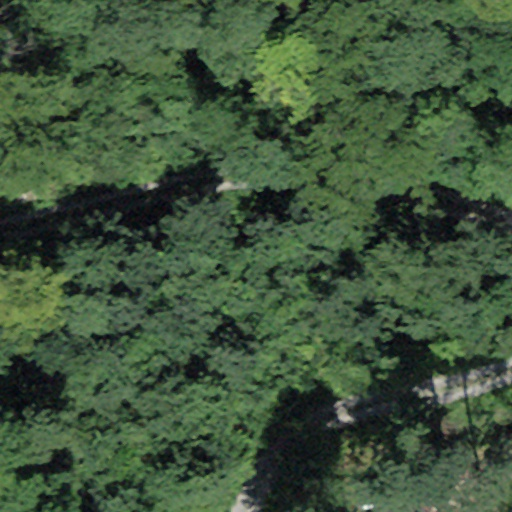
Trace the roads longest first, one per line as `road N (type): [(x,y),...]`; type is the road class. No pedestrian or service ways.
road 1 (track): [(0,227),(259,174),(320,174),(511,221)]
road 2 (track): [(248,511),(280,459),(311,434),(354,411),(511,366)]
